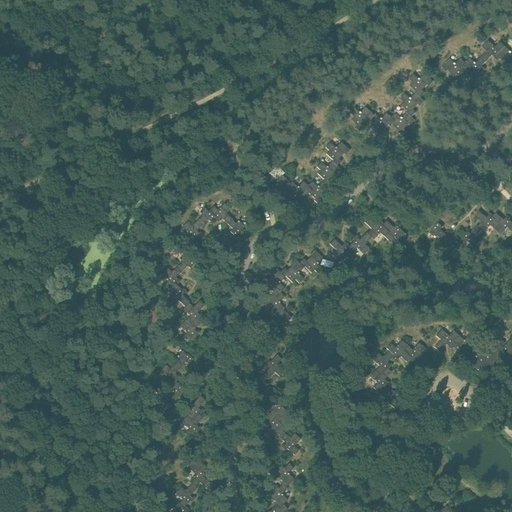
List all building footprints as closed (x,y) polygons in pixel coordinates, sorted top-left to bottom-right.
[(487,51),(481,58),(485,62),(491,57),(492,55),(495,57),(494,57),(498,61),(500,58),(496,55),(505,46),(500,41),(495,47),(488,40),(482,47),(487,51)] [(511,49),(510,51),(505,46),(496,55),(500,58),(502,60),(503,58),(510,64),(511,63),(511,49)] [(451,78),(456,82),(461,77),(460,76),(466,70),(462,67),(466,62),(461,58),(456,64),(450,58),(442,67),(447,72),(448,70),(453,75),(451,78)] [(482,66),(485,62),(481,58),(476,63),(470,58),(466,62),(462,67),(466,70),(467,71),(468,70),(473,74),(471,77),(476,82),(480,77),(479,76),(485,69),(482,66)] [(420,97),(425,92),(422,90),(427,85),(428,86),(433,81),(424,73),(419,79),(413,74),(409,79),(412,82),(409,85),(416,92),(415,93),(420,97)] [(412,117),(412,116),(416,112),(414,109),(418,104),(420,105),(424,101),(420,97),(415,93),(410,98),(404,93),(400,98),(404,102),(401,105),(408,111),(406,112),(412,117)] [(371,118),(374,115),(366,107),(360,113),(355,108),(350,113),(355,117),(352,120),(358,125),(356,128),(361,132),(366,126),(364,124),(369,118),(370,120),(371,119),(371,118)] [(392,124),(399,130),(398,132),(403,136),(407,131),(405,129),(410,124),(411,125),(416,120),(412,116),(412,117),(406,112),(401,118),(396,112),(392,117),(391,118),(395,121),(392,124)] [(371,118),(371,119),(375,122),(372,125),(379,131),(378,132),(383,137),(387,132),(385,130),(390,124),(391,126),(392,124),(395,121),(391,118),(392,117),(387,113),(381,119),(376,113),(374,115),(371,118)] [(337,166),(342,161),(339,159),(344,154),(346,155),(350,150),(341,142),(336,148),(330,142),(326,147),(329,151),(326,154),(333,160),(332,162),(337,166)] [(337,166),(332,162),(327,167),(321,162),(317,167),(320,170),(317,174),(324,180),(323,181),(328,186),(328,185),(333,181),(330,178),(335,173),(337,174),(341,170),(337,166)] [(288,187),(291,183),(282,175),(277,181),(271,176),(267,181),(271,185),(268,188),(274,194),(272,196),(277,201),(283,195),(280,192),(285,187),(287,188),(288,187)] [(288,187),(291,190),(288,194),(295,200),(294,201),(299,206),(304,201),(301,198),(306,193),(307,194),(309,193),(312,190),(308,186),(303,181),(298,187),(292,182),(291,183),(288,187)] [(309,193),(315,199),(314,200),(319,205),(324,200),(321,198),(326,192),(328,194),(332,189),(328,185),(328,186),(323,181),(318,186),(312,181),(308,186),(312,190),(309,193)] [(233,220),(234,220),(227,213),(231,209),(225,203),(218,210),(214,206),(209,211),(210,211),(215,216),(213,218),(214,218),(218,222),(220,220),(219,220),(221,217),(223,219),(223,220),(228,225),(233,220)] [(210,222),(214,218),(213,218),(215,216),(210,211),(209,212),(205,207),(199,213),(202,216),(199,219),(204,223),(208,219),(210,222)] [(491,225),(496,229),(500,224),(493,218),(494,216),(490,212),(488,214),(490,215),(488,218),(480,211),(475,216),(483,222),(479,227),(478,227),(482,231),(485,233),(491,225)] [(497,213),(494,216),(493,218),(500,224),(496,229),(502,235),(509,228),(511,230),(511,221),(510,220),(511,218),(507,214),(505,216),(507,217),(505,220),(497,213)] [(199,219),(199,218),(192,225),(188,221),(182,227),(189,234),(185,238),(190,243),(196,236),(198,237),(202,233),(200,231),(199,233),(197,231),(198,228),(199,229),(204,223),(199,219)] [(372,229),(368,233),(372,237),(371,237),(374,240),(380,233),(385,237),(389,232),(382,225),(384,224),(384,223),(379,219),(378,221),(379,223),(377,225),(375,223),(369,218),(365,222),(372,229)] [(233,220),(228,225),(233,229),(230,231),(236,237),(241,231),(240,230),(245,226),(239,220),(236,223),(233,220)] [(401,226),(396,222),(394,224),(396,225),(394,228),(392,226),(386,220),(384,223),(384,224),(382,225),(389,232),(385,237),(391,242),(397,235),(402,240),(406,234),(399,228),(401,226)] [(438,236),(441,239),(445,234),(441,230),(444,227),(438,222),(433,228),(434,229),(430,233),(436,239),(438,236)] [(477,237),(482,231),(478,227),(479,227),(478,226),(471,234),(468,232),(470,230),(468,228),(464,233),(465,235),(461,240),(459,242),(464,246),(465,246),(468,242),(476,248),(481,242),(477,237)] [(348,247),(353,252),(357,248),(364,255),(370,248),(365,244),(371,237),(372,237),(368,233),(367,232),(361,238),(362,238),(360,240),(357,238),(359,236),(357,235),(353,239),(354,241),(350,246),(348,247)] [(453,241),(445,234),(441,239),(448,245),(444,250),(451,256),(457,248),(461,252),(466,247),(465,246),(464,246),(459,242),(461,240),(455,235),(454,237),(455,238),(453,241)] [(348,247),(350,246),(345,242),(344,243),(344,244),(342,246),(340,245),(340,244),(334,239),(330,244),(336,250),(332,255),(338,261),(345,254),(349,258),(354,253),(353,252),(348,247)] [(323,258),(314,249),(310,254),(311,255),(306,260),(304,258),(299,262),(299,263),(304,268),(305,266),(311,273),(314,270),(318,273),(323,269),(317,263),(323,258)] [(182,262),(179,265),(184,270),(187,266),(190,268),(195,263),(190,258),(189,258),(185,254),(179,260),(182,262)] [(285,268),(280,272),(285,277),(286,276),(292,282),(295,279),(299,283),(304,278),(298,273),(304,268),(299,263),(299,262),(295,259),(291,263),(292,265),(287,270),(285,268)] [(184,270),(179,265),(172,272),(168,268),(161,274),(168,281),(164,285),(169,290),(171,288),(170,288),(175,283),(177,285),(182,279),(180,278),(179,279),(176,277),(184,270)] [(280,272),(276,268),(272,273),(273,275),(268,280),(266,277),(261,282),(265,287),(267,286),(273,292),(276,289),(280,293),(280,292),(285,288),(279,282),(285,277),(280,272)] [(182,290),(177,285),(175,283),(170,288),(171,288),(174,292),(168,299),(174,305),(179,300),(185,307),(189,303),(190,302),(182,295),(185,293),(186,294),(188,292),(183,288),(182,290)] [(273,292),(271,293),(273,295),(268,300),(265,297),(261,302),(266,307),(267,306),(273,312),(276,309),(279,312),(280,313),(283,309),(285,308),(279,302),(285,297),(280,292),(280,293),(276,289),(273,292)] [(190,316),(186,320),(190,324),(197,317),(199,319),(203,315),(201,313),(200,315),(197,313),(199,310),(199,311),(205,305),(200,300),(193,307),(189,303),(185,307),(183,309),(190,316)] [(280,313),(279,312),(278,314),(280,315),(275,320),(272,318),(266,324),(271,328),(273,326),(279,332),(282,329),(287,333),(292,328),(286,323),(292,317),(283,309),(280,313)] [(190,324),(186,320),(180,326),(187,333),(183,337),(188,342),(194,335),(196,336),(200,332),(198,330),(197,332),(194,329),(196,327),(197,328),(202,322),(199,319),(197,317),(190,324)] [(452,349),(454,347),(450,344),(459,334),(454,330),(449,336),(442,329),(436,336),(441,340),(435,347),(440,351),(447,344),(449,346),(448,346),(452,349)] [(471,352),(475,356),(481,350),(475,345),(478,341),(469,334),(464,340),(459,334),(450,344),(454,347),(456,349),(457,347),(464,353),(466,351),(469,354),(471,352)] [(407,362),(409,359),(411,357),(404,351),(408,346),(402,340),(396,347),(391,343),(387,348),(389,351),(394,355),(392,356),(397,360),(399,359),(397,357),(399,355),(407,362)] [(499,359),(502,361),(505,357),(506,355),(511,359),(511,350),(511,349),(511,342),(509,340),(503,347),(498,342),(493,347),(502,355),(499,359)] [(411,357),(409,359),(414,363),(415,361),(414,360),(416,358),(424,365),(428,360),(421,353),(426,348),(419,343),(413,350),(408,346),(404,351),(411,357)] [(497,362),(499,359),(502,355),(493,347),(488,353),(483,347),(481,350),(475,356),(479,359),(473,365),(479,370),(483,365),(485,368),(488,364),(490,366),(495,360),(497,362)] [(177,362),(182,366),(185,362),(188,364),(193,359),(187,354),(187,355),(182,351),(177,357),(180,359),(177,362)] [(387,362),(392,356),(394,355),(389,351),(383,357),(378,353),(373,359),(380,366),(376,370),(381,375),(387,368),(389,369),(393,364),(391,363),(390,364),(387,362)] [(264,374),(269,378),(269,379),(275,371),(280,375),(285,368),(278,362),(281,358),(276,353),(271,360),(269,358),(265,365),(266,366),(268,364),(270,366),(264,374)] [(175,374),(182,366),(177,362),(171,369),(166,365),(160,372),(167,378),(164,382),(169,387),(170,385),(174,380),(176,382),(181,376),(179,374),(177,376),(175,374)] [(392,372),(389,369),(387,368),(381,375),(376,370),(370,376),(377,383),(373,387),(378,392),(379,390),(384,386),(385,387),(389,382),(388,381),(387,381),(385,379),(392,372)] [(266,381),(269,378),(264,374),(260,379),(257,376),(253,382),(259,387),(259,386),(264,390),(269,384),(266,381)] [(181,386),(176,382),(174,380),(170,385),(174,389),(168,396),(175,402),(179,397),(186,403),(189,399),(190,398),(182,391),(184,389),(186,390),(188,389),(183,385),(181,386)] [(391,392),(385,387),(384,386),(379,390),(383,394),(377,401),(384,407),(388,402),(395,409),(399,404),(392,397),(394,395),(395,396),(397,394),(392,390),(391,392)] [(191,412),(187,416),(192,420),(198,413),(200,415),(204,410),(202,408),(201,410),(198,408),(205,400),(200,396),(194,403),(189,399),(186,403),(183,406),(191,412)] [(266,417),(269,420),(271,422),(277,414),(282,419),(288,412),(281,406),(285,401),(280,397),(273,404),(272,403),(268,407),(269,409),(271,407),(273,409),(266,417)] [(192,420),(187,416),(182,423),(189,429),(185,433),(190,438),(196,430),(198,432),(202,427),(200,426),(199,427),(197,425),(203,417),(200,415),(198,413),(192,420)] [(279,423),(282,419),(277,414),(271,422),(269,420),(265,424),(267,426),(268,424),(271,426),(264,434),(269,439),(275,432),(280,435),(283,431),(284,432),(286,429),(279,423)] [(284,446),(283,444),(281,446),(286,450),(287,449),(295,455),(299,450),(295,446),(301,439),(294,433),(290,438),(284,432),(283,431),(280,435),(279,436),(287,443),(284,446)] [(185,465),(191,471),(196,465),(203,472),(205,470),(208,467),(199,460),(202,458),(203,459),(205,457),(200,453),(198,455),(191,449),(186,454),(191,458),(185,465)] [(283,485),(286,488),(295,480),(289,474),(294,469),(289,464),(285,469),(282,466),(276,471),(274,469),(270,474),(275,480),(278,477),(283,482),(281,484),(283,485)] [(210,474),(205,470),(203,472),(196,465),(191,471),(196,475),(190,482),(193,484),(197,487),(201,483),(208,489),(213,484),(204,477),(206,474),(208,476),(210,474)] [(423,496),(427,491),(430,486),(424,481),(422,484),(419,481),(414,486),(419,490),(417,492),(422,497),(423,496)] [(184,501),(180,505),(185,509),(186,507),(187,508),(191,502),(193,503),(197,498),(195,497),(194,499),(191,497),(198,488),(197,487),(193,484),(187,491),(182,487),(176,494),(184,501)] [(275,504),(276,506),(277,505),(280,508),(283,504),(284,505),(288,500),(283,495),(288,489),(286,488),(283,485),(279,488),(276,485),(270,492),(269,491),(264,496),(269,500),(272,498),(277,502),(275,504)] [(427,491),(423,496),(431,503),(429,505),(427,504),(426,505),(430,510),(432,508),(436,511),(440,511),(443,509),(439,505),(445,498),(439,492),(435,497),(427,491)]
